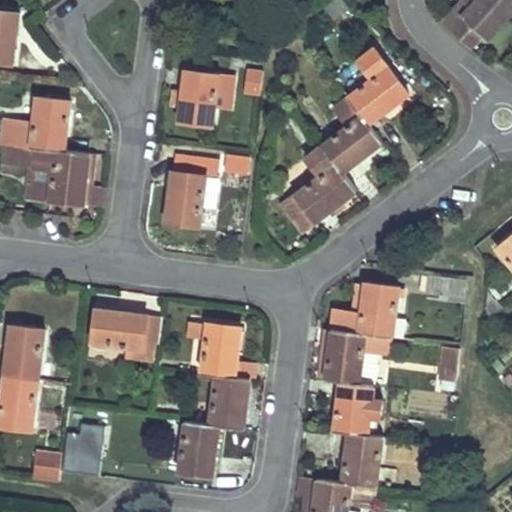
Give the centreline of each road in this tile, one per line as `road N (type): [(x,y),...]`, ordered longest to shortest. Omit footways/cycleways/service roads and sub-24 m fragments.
road 1 (residential): [(121,270),(290,286),(505,119)]
road 2 (residential): [(121,270),(134,120)]
road 3 (residential): [(415,0),(429,31),(505,119)]
road 4 (residential): [(0,253),(121,270)]
road 5 (residential): [(134,120),(149,0)]
